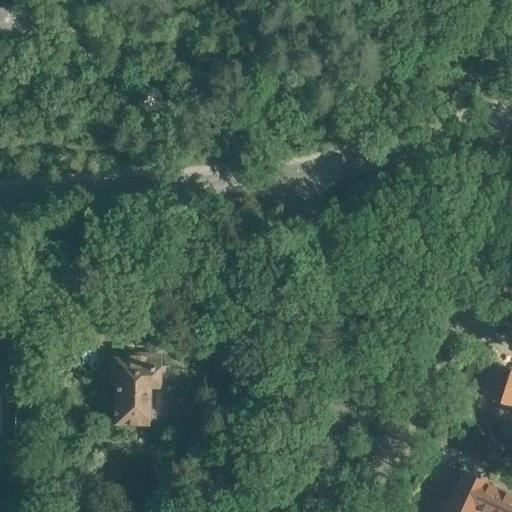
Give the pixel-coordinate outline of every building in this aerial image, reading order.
[(34,264),(43,309),(61,306),(53,261),(34,264)] [(4,347),(4,380),(22,380),(21,347),(4,347)] [(152,387),(161,387),(161,352),(109,351),(108,385),(116,386),(115,418),(115,422),(150,423),(152,387)] [(511,370),(501,400),(511,403),(511,370)] [(508,511),(511,504),(511,497),(484,484),(485,483),(462,472),(442,511),(467,511),(472,503),(490,511),(508,511)]
